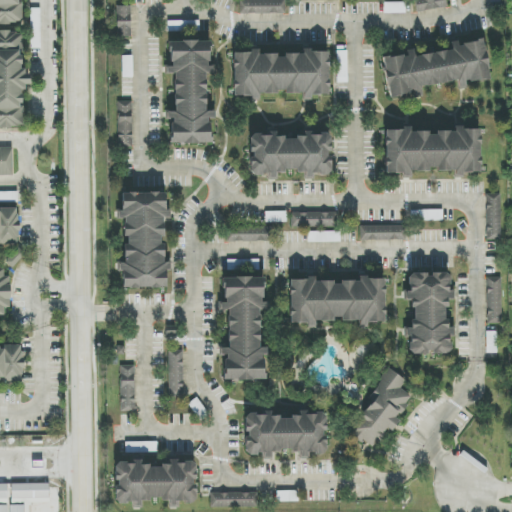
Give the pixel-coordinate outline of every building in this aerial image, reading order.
[(285,0),(239,0),(239,14),(285,14),(285,0)] [(415,0),(416,11),(446,9),(445,0),(415,0)] [(405,3),(384,3),(384,13),(405,13),(405,3)] [(116,7),(117,37),(131,36),(131,6),(116,7)] [(41,8),(30,8),(30,48),(40,48),(41,8)] [(168,31),(199,31),(198,21),(167,22),(168,31)] [(0,128),(23,127),(22,106),(21,106),(21,88),(29,87),(28,71),(22,71),(20,32),(0,32),(0,128)] [(382,53),(400,49),(401,53),(408,52),(406,47),(412,46),(413,53),(450,45),(449,38),(457,36),(458,41),(461,40),(461,38),(481,34),(490,75),(467,80),(468,86),(457,89),(454,76),(421,83),(423,94),(414,96),(412,86),(390,90),(382,53)] [(210,143),(210,119),(213,119),(213,112),(205,112),(205,74),(210,74),(210,41),(170,41),(170,66),(166,66),(166,74),(174,74),(174,112),(166,112),(166,119),(171,119),(171,143),(210,143)] [(233,52),(234,97),(259,97),(259,93),(285,93),(285,94),(303,94),(303,100),(311,100),(311,95),(328,95),(328,51),(302,51),(302,55),(258,55),(258,52),(233,52)] [(118,147),(133,146),(132,102),(117,102),(118,147)] [(384,125),(402,125),(402,123),(409,123),(409,128),(414,128),(414,127),(428,127),(428,131),(435,130),(435,126),(449,126),(449,127),(453,127),(453,122),(462,122),(462,124),(470,124),(479,124),(480,169),(464,169),(464,177),(452,177),(452,167),(436,167),(436,164),(428,164),(428,167),(409,167),(410,176),(402,177),(402,170),(385,170),(384,125)] [(329,175),(330,137),(250,135),(249,175),(267,175),(267,180),(276,180),(276,171),(304,172),(304,179),(312,179),(313,175),(329,175)] [(13,148),(0,148),(0,176),(13,176),(13,148)] [(0,192),(0,201),(16,202),(17,193),(0,192)] [(122,288),(166,288),(166,262),(164,262),(164,244),(162,244),(162,218),(166,218),(165,193),(121,193),(122,216),(124,216),(125,245),(124,245),(124,263),(119,263),(119,272),(122,272),(122,288)] [(486,240),(501,240),(500,195),(486,195),(486,240)] [(18,209),(0,209),(0,244),(17,244),(18,209)] [(265,223),(286,222),(286,212),(265,213),(265,223)] [(292,227),(337,228),(337,213),(292,212),(292,227)] [(405,225),(360,227),(360,241),(405,240),(405,225)] [(272,226),(226,227),(227,243),(272,242),(272,226)] [(308,243),(340,242),(339,232),(308,232),(308,243)] [(227,260),(227,271),(259,270),(259,260),(227,260)] [(0,263),(0,320),(1,321),(2,308),(9,308),(11,277),(2,276),(2,263),(0,263)] [(447,354),(449,275),(409,273),(408,291),(404,291),(403,301),(413,301),(412,329),(405,328),(404,337),(409,338),(409,353),(447,354)] [(224,381),(265,380),(264,348),(259,348),(259,310),(266,310),(266,303),(263,303),(263,278),(223,278),(223,303),(218,303),(219,311),(227,311),(228,348),(219,348),(219,355),(224,355),(224,381)] [(384,278),(358,278),(358,282),(315,282),(314,279),(289,279),(290,324),(306,323),(306,328),(315,328),(315,321),(359,320),(359,328),(367,327),(367,323),(385,323),(384,278)] [(486,278),(487,324),(502,324),(501,278),(486,278)] [(486,353),(496,353),(497,332),(487,332),(486,353)] [(0,381),(22,381),(21,346),(0,346),(0,381)] [(167,397),(183,397),(184,351),(168,350),(167,397)] [(135,411),(134,366),(120,366),(121,412),(135,411)] [(367,399),(371,401),(354,425),(362,431),(357,437),(373,449),(388,429),(390,430),(414,398),(401,388),(406,381),(389,369),(367,399)] [(244,417),(245,455),(262,455),(262,460),(271,459),(271,452),(299,451),(300,459),(308,459),(308,455),(325,454),(324,431),(325,431),(325,414),(244,417)] [(125,453),(157,453),(157,443),(125,443),(125,453)] [(196,466),(141,464),(141,463),(116,463),(114,503),(132,504),(132,508),(142,508),(142,499),(169,500),(169,508),(178,508),(178,502),(195,502),(196,466)] [(49,484),(11,484),(11,499),(49,498),(49,484)] [(210,493),(211,508),(258,507),(257,493),(210,493)]
